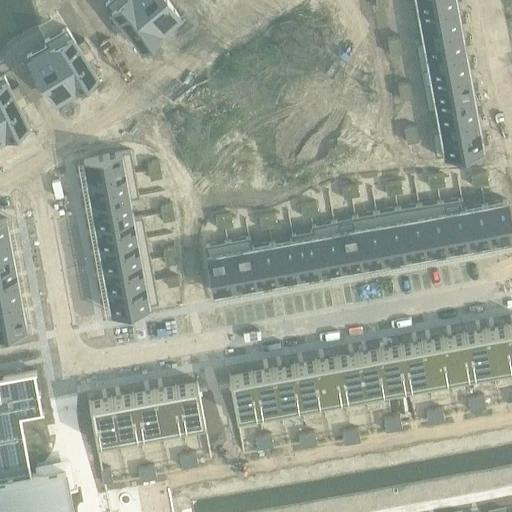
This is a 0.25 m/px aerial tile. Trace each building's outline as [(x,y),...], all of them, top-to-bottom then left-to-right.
[(132,0),(112,0),(105,6),(117,21),(111,26),(119,35),(125,30),(141,49),(161,33),(132,0)] [(132,0),(161,33),(180,17),(165,0),(132,0)] [(456,0),(412,0),(416,19),(458,12),(456,0)] [(388,1),(376,3),(378,11),(389,9),(388,1)] [(420,41),(415,41),(415,43),(462,34),(458,12),(416,19),(420,41)] [(67,27),(46,41),(76,88),(97,75),(84,54),(91,49),(84,39),(78,43),(67,27)] [(462,34),(415,43),(419,65),(466,57),(462,34)] [(400,37),(388,40),(389,47),(401,45),(400,37)] [(47,46),(28,58),(35,71),(29,75),(35,85),(42,81),(55,102),(76,88),(46,41),(44,42),(47,46)] [(401,45),(389,47),(391,55),(403,53),(401,45)] [(466,57),(419,65),(423,88),(470,79),(466,57)] [(5,78),(0,80),(0,123),(6,136),(28,124),(17,102),(24,98),(19,88),(11,91),(5,78)] [(470,79),(423,88),(427,110),(475,101),(470,79)] [(410,82),(398,84),(400,92),(411,90),(410,82)] [(366,103),(377,120),(398,106),(387,89),(366,103)] [(411,90),(400,92),(401,100),(413,98),(411,90)] [(475,101),(427,110),(427,111),(437,109),(440,130),(431,131),(431,132),(479,124),(475,101)] [(479,124),(431,132),(435,156),(483,147),(479,124)] [(416,127),(404,129),(406,137),(417,135),(416,127)] [(417,135),(406,137),(407,145),(419,143),(417,135)] [(131,152),(84,160),(88,183),(135,174),(131,152)] [(159,161),(147,163),(149,172),(161,169),(159,161)] [(161,169),(149,172),(150,180),(162,177),(161,169)] [(487,171),(479,173),(481,185),(489,183),(487,171)] [(479,173),(471,174),(473,186),(481,185),(479,173)] [(135,174),(88,183),(92,204),(139,195),(135,174)] [(444,175),(436,176),(438,188),(446,187),(444,175)] [(436,176),(427,178),(430,190),(438,188),(436,176)] [(401,183),(393,184),(395,196),(403,195),(401,183)] [(393,184),(385,186),(387,198),(395,196),(393,184)] [(358,185),(350,187),(352,199),(360,197),(358,185)] [(350,187),(342,188),(344,200),(352,199),(350,187)] [(139,195),(92,204),(95,225),(143,217),(143,215),(133,217),(130,198),(139,197),(139,195)] [(463,198),(462,199),(470,246),(491,242),(485,204),(464,207),(463,198)] [(462,199),(440,202),(449,250),(470,246),(462,199)] [(511,228),(507,200),(485,204),(491,242),(511,238),(511,228)] [(317,202),(309,204),(311,216),(319,214),(317,202)] [(440,202),(419,206),(428,254),(449,250),(440,202)] [(172,203),(160,205),(162,213),(174,211),(172,203)] [(309,204),(301,205),(303,217),(311,216),(309,204)] [(419,206),(398,210),(406,257),(428,254),(419,206)] [(398,210),(377,214),(385,261),(406,257),(398,210)] [(174,211),(162,213),(163,221),(175,219),(174,211)] [(231,214),(223,215),(225,227),(233,226),(231,214)] [(275,214),(267,215),(269,227),(277,226),(275,214)] [(377,214),(355,218),(364,265),(385,261),(377,214)] [(223,215),(215,217),(217,229),(225,227),(223,215)] [(267,215),(259,217),(261,229),(269,227),(267,215)] [(143,217),(95,225),(99,246),(147,238),(143,217)] [(7,218),(0,219),(0,242),(11,241),(7,218)] [(355,218),(334,222),(343,269),(364,265),(355,218)] [(334,222),(313,225),(321,273),(343,269),(334,222)] [(313,230),(292,234),(300,277),(321,273),(313,225),(312,226),(313,230)] [(292,239),(272,242),(279,281),(300,277),(292,234),(291,234),(292,239)] [(249,237),(228,241),(236,288),(258,285),(249,237)] [(250,237),(249,237),(258,285),(279,281),(272,242),(252,246),(250,237)] [(147,238),(99,246),(103,268),(151,259),(147,238)] [(11,241),(0,242),(0,264),(15,262),(11,241)] [(228,241),(206,245),(214,292),(236,288),(228,241)] [(175,246),(163,248),(164,256),(176,254),(175,246)] [(176,254),(164,256),(166,265),(178,262),(176,254)] [(151,259),(103,268),(107,289),(155,280),(151,259)] [(15,262),(0,264),(0,286),(19,283),(15,262)] [(178,276),(166,278),(168,286),(180,284),(178,276)] [(155,280),(107,289),(111,311),(159,303),(155,280)] [(19,283),(0,286),(0,308),(22,305),(19,283)] [(22,305),(0,308),(0,331),(27,327),(22,305)] [(486,328),(485,329),(494,378),(495,378),(494,373),(511,369),(511,354),(507,325),(506,325),(506,326),(486,330),(486,328)] [(465,332),(464,332),(473,382),(494,378),(485,329),(485,330),(465,334),(465,332)] [(443,336),(452,386),(473,382),(464,332),(464,333),(464,334),(444,338),(443,336)] [(422,340),(431,389),(452,386),(443,336),(442,336),(443,338),(423,342),(422,340)] [(401,344),(400,344),(409,393),(431,389),(422,340),(421,340),(421,342),(401,346),(401,344)] [(380,348),(379,348),(388,397),(409,393),(400,344),(400,346),(380,350),(380,348)] [(359,352),(358,352),(367,401),(388,397),(379,348),(378,348),(379,350),(359,353),(359,352)] [(337,356),(346,405),(367,401),(358,352),(357,352),(358,354),(338,357),(337,356)] [(316,359),(315,360),(324,409),(325,409),(324,399),(343,396),(345,405),(346,405),(337,356),(336,356),(336,358),(316,361),(316,359)] [(295,363),(294,363),(303,413),(324,409),(315,360),(315,361),(295,365),(295,363)] [(274,367),(273,367),(282,417),(283,416),(282,412),(301,408),(302,413),(303,413),(294,363),(293,364),(294,365),(274,369),(274,367)] [(252,371),(261,420),(282,417),(273,367),(272,367),(273,369),(253,373),(252,371)] [(24,373),(0,377),(0,511),(70,511),(70,509),(73,509),(73,507),(70,507),(67,490),(77,488),(77,486),(74,487),(66,488),(63,470),(66,469),(66,468),(39,473),(31,474),(21,416),(44,412),(44,411),(42,411),(38,392),(40,392),(40,391),(38,391),(35,373),(36,372),(36,371),(24,373)] [(230,375),(229,375),(238,425),(261,420),(252,371),(251,371),(251,373),(231,377),(230,375)] [(176,385),(175,385),(184,434),(207,430),(198,381),(196,381),(197,383),(176,387),(176,385)] [(155,389),(154,389),(163,438),(164,438),(162,429),(182,425),(183,435),(184,434),(175,385),(175,387),(155,391),(155,389)] [(133,393),(142,442),(163,438),(154,389),(153,389),(154,391),(134,394),(133,393)] [(112,397),(121,446),(122,446),(121,441),(140,438),(141,442),(142,442),(133,393),(132,393),(132,395),(113,398),(112,397)] [(484,394),(476,396),(478,408),(486,407),(484,394)] [(476,396),(468,397),(470,410),(478,408),(476,396)] [(90,401),(89,401),(98,450),(121,446),(112,397),(111,397),(111,399),(91,402),(90,401)] [(442,407),(434,409),(436,421),(444,419),(442,407)] [(434,409),(426,410),(428,423),(436,421),(434,409)] [(400,415),(392,417),(394,429),(402,427),(400,415)] [(392,417),(383,418),(386,430),(394,429),(392,417)] [(358,428),(350,429),(352,442),(360,440),(358,428)] [(350,429),(342,431),(344,443),(352,442),(350,429)] [(315,431),(307,432),(309,444),(317,443),(315,431)] [(307,432),(298,434),(301,446),(309,444),(307,432)] [(271,433),(263,435),(265,447),(273,445),(271,433)] [(263,435),(255,436),(257,448),(265,447),(263,435)] [(196,452),(188,454),(190,466),(198,465),(196,452)] [(188,454),(180,455),(182,468),(190,466),(188,454)] [(154,465),(146,467),(148,479),(157,477),(154,465)] [(146,467),(138,468),(140,480),(148,479),(146,467)] [(110,468),(102,469),(104,482),(113,481),(110,468)]
